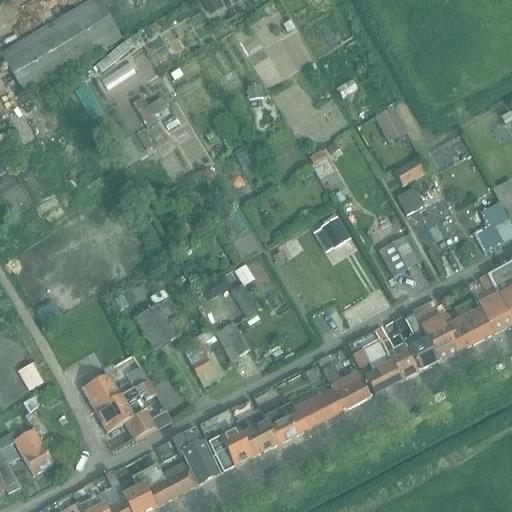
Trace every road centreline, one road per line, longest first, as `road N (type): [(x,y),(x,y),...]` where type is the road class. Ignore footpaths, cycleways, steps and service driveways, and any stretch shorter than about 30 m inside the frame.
road 1 (residential): [(103,467),(511,249)]
road 2 (tertiary): [(196,511),(511,349)]
road 3 (residential): [(103,467),(0,275)]
